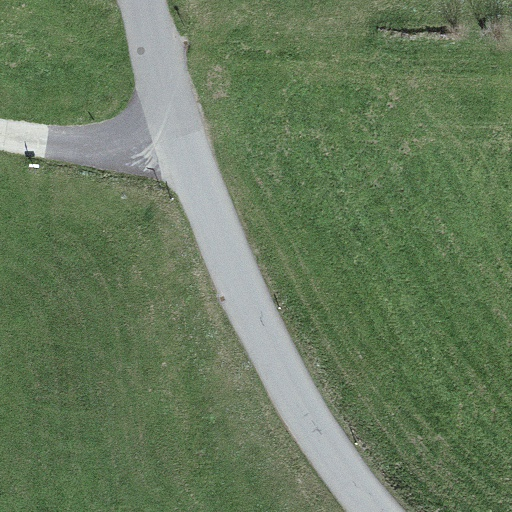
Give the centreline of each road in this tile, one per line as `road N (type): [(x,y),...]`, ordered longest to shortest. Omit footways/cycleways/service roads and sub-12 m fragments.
road 1 (unclassified): [(138,0),(149,65),(182,163),(270,368),(371,511)]
road 2 (track): [(182,163),(0,142)]
